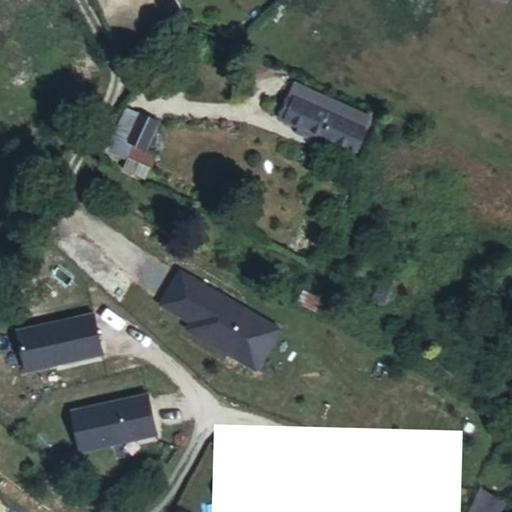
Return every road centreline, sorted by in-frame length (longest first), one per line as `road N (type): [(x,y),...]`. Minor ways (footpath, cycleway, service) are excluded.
road 1 (residential): [(78,0),(125,78),(91,143),(89,169),(109,191),(290,272)]
road 2 (unknown): [(144,511),(181,459),(191,416),(119,330)]
